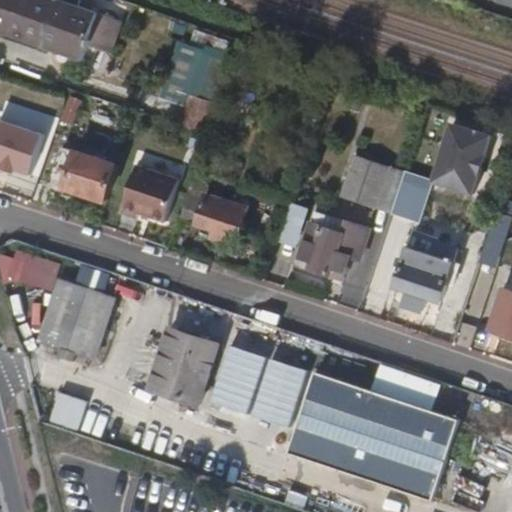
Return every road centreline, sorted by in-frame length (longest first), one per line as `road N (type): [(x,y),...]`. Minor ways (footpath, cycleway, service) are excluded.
road 1 (residential): [(511,386),(0,213)]
road 2 (unknown): [(142,261),(108,384),(405,501)]
